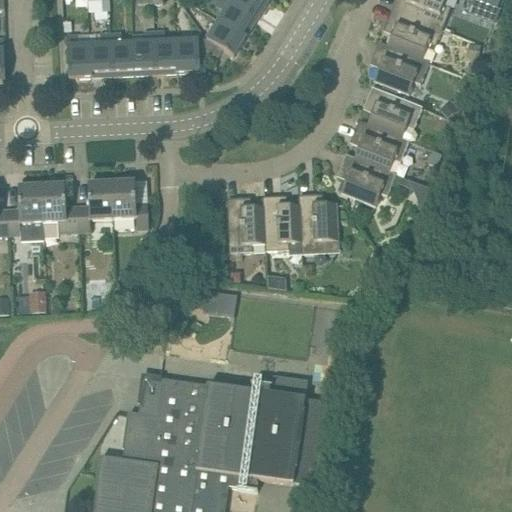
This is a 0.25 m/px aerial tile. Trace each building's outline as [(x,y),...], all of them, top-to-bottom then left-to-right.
[(246,40),(257,22),(222,0),(221,0),(217,8),(225,14),(219,24),(246,40)] [(222,0),(257,22),(269,3),(263,0),(222,0)] [(397,0),(392,12),(442,33),(451,11),(444,8),(447,0),(397,0)] [(483,0),(481,6),(496,12),(500,0),(483,0)] [(393,37),(388,49),(423,63),(428,51),(434,54),(442,33),(392,12),(384,34),(393,37)] [(72,34),(71,24),(64,24),(64,35),(72,34)] [(219,24),(208,42),(219,59),(223,52),(234,59),(246,40),(219,24)] [(135,78),(157,77),(155,34),(132,35),(133,45),(135,78)] [(157,77),(179,76),(177,43),(165,43),(165,34),(155,34),(157,77)] [(113,79),(111,36),(101,36),(89,37),(91,80),(113,79)] [(133,45),(123,45),(122,36),(111,36),(113,79),(135,78),(133,45)] [(69,81),(91,80),(89,37),(67,38),(69,81)] [(200,60),(219,59),(208,42),(177,43),(179,76),(200,75),(200,60)] [(429,65),(423,63),(388,49),(379,45),(371,67),(379,71),(374,83),(409,97),(414,85),(421,87),(429,65)] [(473,46),(468,59),(479,63),(484,50),(473,46)] [(370,128),(409,144),(416,143),(418,137),(414,132),(423,110),(372,90),(364,112),(374,117),(370,128)] [(451,102),(439,111),(448,122),(459,112),(451,102)] [(361,150),(357,161),(357,162),(390,175),(394,163),(401,166),(409,144),(370,128),(359,124),(351,146),(361,150)] [(429,165),(438,169),(443,158),(433,154),(429,165)] [(396,177),(390,175),(357,162),(357,161),(346,157),(337,179),(346,183),(341,196),(376,209),(381,197),(388,199),(396,177)] [(421,212),(429,192),(429,191),(400,180),(397,186),(412,192),(421,212)] [(112,186),(114,223),(137,222),(137,233),(149,232),(148,207),(136,207),(135,185),(112,186)] [(78,210),(79,235),(91,235),(91,224),(114,223),(112,186),(89,187),(90,210),(78,210)] [(59,236),(79,235),(78,210),(66,211),(65,188),(42,189),(44,226),(58,225),(59,236)] [(20,213),(8,213),(9,239),(21,238),(22,244),(44,242),(43,226),(44,226),(42,189),(19,190),(20,213)] [(299,199),(299,208),(300,208),(303,257),(325,256),(325,245),(339,244),(337,207),(323,207),(323,198),(299,199)] [(263,200),(263,210),(264,210),(266,247),(265,247),(266,254),(289,253),(290,258),(303,257),(300,208),(299,208),(287,209),(287,199),(263,200)] [(253,248),(265,247),(266,247),(264,210),(263,210),(251,211),(251,201),(227,202),(230,256),(253,255),(253,248)] [(0,239),(9,239),(8,213),(0,213),(0,239)] [(313,277),(312,267),(302,268),(302,278),(313,277)] [(231,285),(241,284),(241,275),(231,275),(231,285)] [(47,295),(30,295),(31,315),(47,314),(47,295)] [(239,299),(225,297),(222,318),(236,320),(239,299)] [(10,300),(0,300),(0,317),(11,316),(10,300)] [(225,511),(229,489),(237,491),(237,492),(258,495),(258,493),(256,493),(258,482),(294,487),(294,486),(311,489),(322,405),(300,402),(300,401),(264,396),(265,389),(267,389),(267,388),(246,385),(246,386),(250,387),(249,394),(208,388),(208,389),(162,382),(160,396),(153,395),(151,409),(140,407),(139,417),(129,416),(123,463),(101,460),(94,511),(225,511)]
